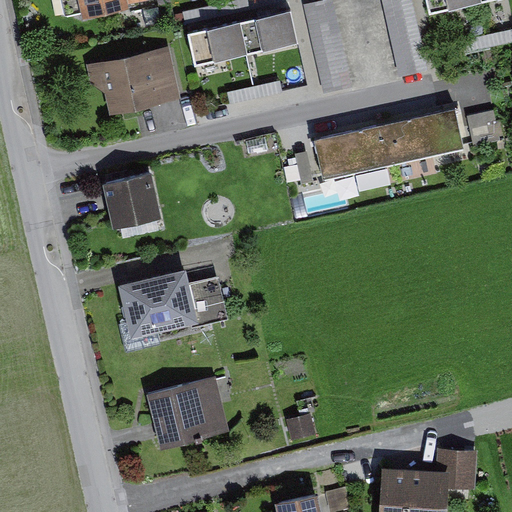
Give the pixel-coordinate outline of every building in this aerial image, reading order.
[(60,0),(64,18),(84,14),(85,19),(131,9),(130,2),(140,0),(60,0)] [(386,0),(323,0),(309,3),(328,91),(403,75),(386,0)] [(432,0),(436,16),(509,0),(432,0)] [(299,10),(195,32),(203,68),(307,46),(299,10)] [(186,98),(173,42),(91,61),(104,117),(186,98)] [(475,142),(501,135),(493,106),(467,113),(475,142)] [(472,148),(462,107),(320,143),(331,184),(472,148)] [(300,179),(321,174),(314,143),(293,148),(300,179)] [(158,175),(108,186),(110,198),(118,232),(168,222),(158,175)] [(194,271),(127,287),(139,338),(232,316),(223,276),(197,282),(194,271)] [(221,372),(154,387),(167,441),(233,426),(221,372)] [(309,416),(285,420),(291,447),(314,442),(309,416)] [(444,465),(387,461),(383,511),(452,511),(455,482),(481,484),(484,444),(446,441),(444,465)] [(330,511),(325,490),(282,500),(284,511),(330,511)]
